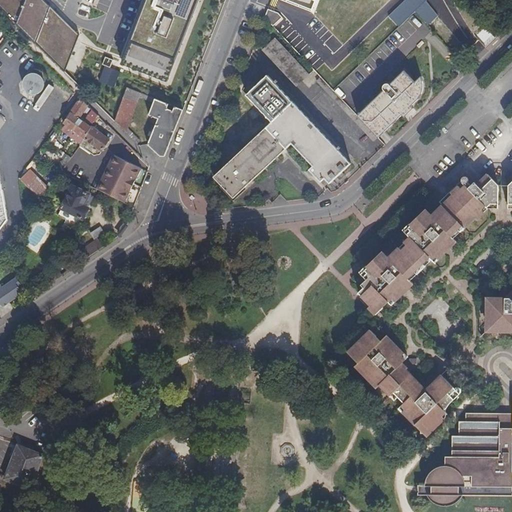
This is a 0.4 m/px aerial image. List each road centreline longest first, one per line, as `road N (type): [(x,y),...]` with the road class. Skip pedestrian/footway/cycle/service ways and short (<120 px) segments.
road 1 (unclassified): [(511,39),(341,206),(159,227)]
road 2 (residential): [(159,227),(241,0)]
road 3 (unclassified): [(159,227),(0,344)]
